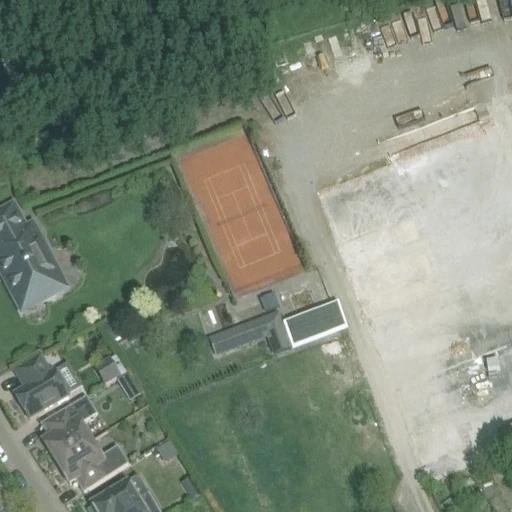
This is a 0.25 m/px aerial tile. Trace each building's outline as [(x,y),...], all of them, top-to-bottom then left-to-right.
[(511,118),(317,193),(358,302),(414,280),(393,225),(412,218),(440,291),(365,320),(428,483),(511,450),(511,118)] [(0,269),(23,313),(65,291),(33,229),(26,233),(14,210),(0,216),(0,269)] [(339,305),(325,310),(335,334),(348,329),(339,305)] [(279,314),(242,328),(250,348),(267,341),(274,359),(293,351),(279,314)] [(108,324),(102,328),(108,338),(115,334),(108,324)] [(30,422),(47,412),(69,398),(55,374),(51,377),(41,360),(16,374),(23,386),(25,385),(28,390),(15,398),(30,422)] [(120,380),(109,361),(96,369),(106,388),(117,382),(120,380)] [(120,380),(117,382),(121,389),(131,383),(127,376),(120,380)] [(49,440),(48,441),(43,444),(57,466),(92,444),(82,428),(98,417),(87,400),(41,427),(49,440)] [(101,456),(117,450),(112,437),(96,444),(101,456)] [(57,466),(66,481),(70,487),(76,484),(84,496),(129,467),(118,450),(102,460),(92,444),(57,466)] [(196,483),(187,489),(195,504),(205,498),(196,483)] [(0,511),(5,511),(14,507),(0,485),(0,511)] [(158,511),(149,496),(139,502),(129,485),(91,508),(93,511),(91,511),(158,511)] [(457,511),(451,501),(441,508),(443,511),(457,511)]
